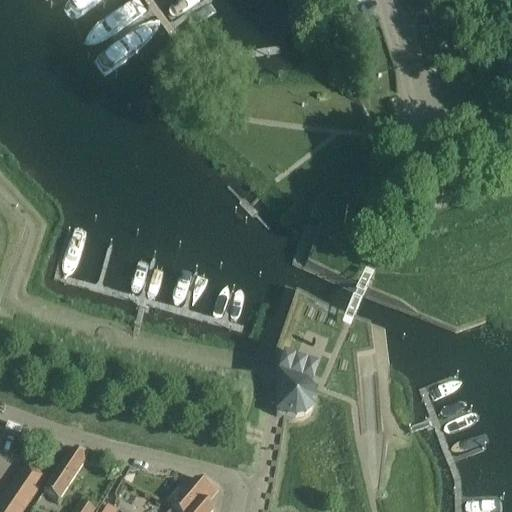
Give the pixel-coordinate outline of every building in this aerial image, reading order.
[(482,135),(503,127),(498,113),(489,116),(488,112),(475,117),(482,135)] [(307,388),(304,386),(277,376),(276,383),(275,386),(275,401),(276,418),(287,421),(291,422),(294,422),(296,422),(299,422),(301,421),(304,420),(306,419),(308,417),(309,415),(311,413),(312,411),(313,408),(313,405),(313,402),(313,398),(311,395),(309,391),(307,388)] [(58,505),(87,459),(69,455),(43,494),(58,505)] [(18,477),(38,490),(46,479),(26,466),(18,477)] [(38,490),(18,477),(11,487),(31,501),(38,490)] [(193,483),(185,492),(205,506),(219,489),(193,483)] [(31,501),(11,487),(4,498),(24,511),(31,501)] [(170,510),(172,511),(211,511),(205,506),(185,492),(170,510)] [(23,511),(24,511),(4,498),(0,503),(0,510),(2,511),(23,511)] [(93,511),(80,503),(73,511),(93,511)]
